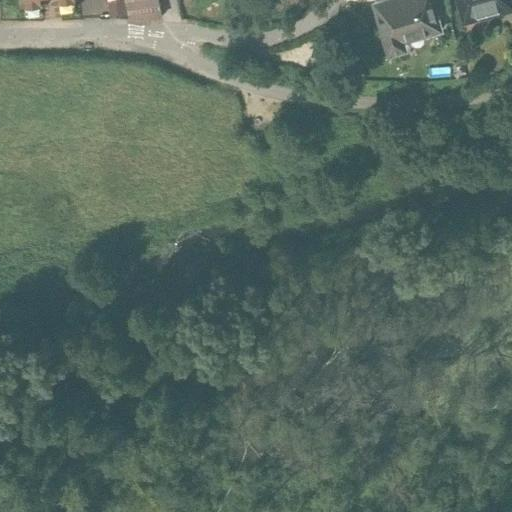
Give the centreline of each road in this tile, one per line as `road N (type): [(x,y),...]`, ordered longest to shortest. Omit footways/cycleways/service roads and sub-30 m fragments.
road 1 (residential): [(218,59),(302,89),(358,94),(478,80),(511,67)]
road 2 (unclassified): [(0,34),(133,37),(218,59)]
